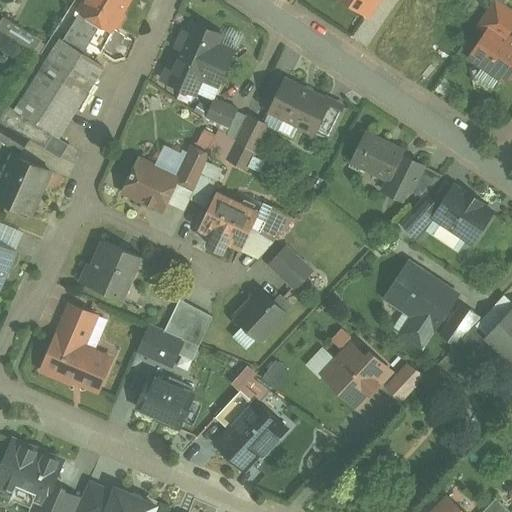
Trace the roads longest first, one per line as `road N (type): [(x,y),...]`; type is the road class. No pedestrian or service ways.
road 1 (residential): [(0,391),(285,511)]
road 2 (residential): [(506,165),(254,0)]
road 3 (residential): [(167,0),(78,200)]
road 4 (residential): [(78,200),(0,379)]
road 5 (residential): [(225,269),(78,200)]
